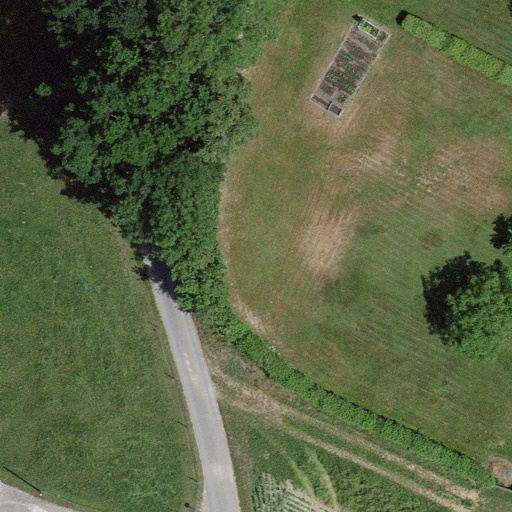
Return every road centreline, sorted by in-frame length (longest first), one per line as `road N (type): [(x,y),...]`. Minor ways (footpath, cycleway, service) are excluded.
road 1 (residential): [(116,0),(224,511)]
road 2 (track): [(473,503),(190,375)]
